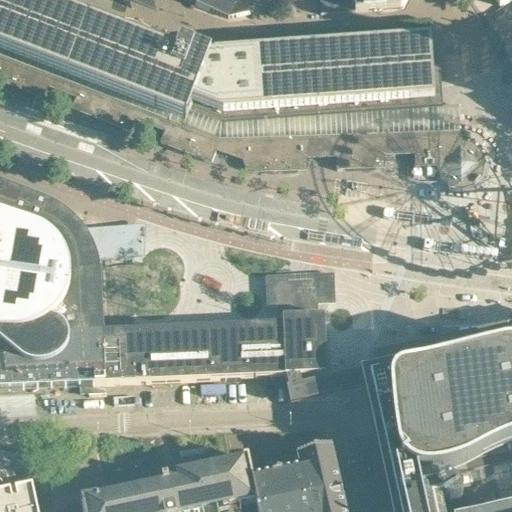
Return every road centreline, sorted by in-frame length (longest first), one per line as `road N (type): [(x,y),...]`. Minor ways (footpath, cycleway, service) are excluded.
road 1 (tertiary): [(511,261),(304,230),(0,134)]
road 2 (residential): [(0,432),(330,417),(347,435),(366,511)]
